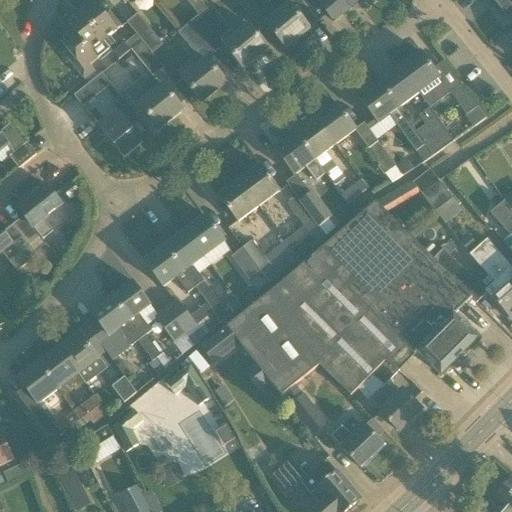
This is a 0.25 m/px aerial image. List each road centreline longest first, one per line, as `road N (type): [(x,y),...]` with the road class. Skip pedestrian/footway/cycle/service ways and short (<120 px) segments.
road 1 (residential): [(122,210),(239,121),(442,9)]
road 2 (residential): [(122,210),(42,106),(31,76),(33,41),(50,0)]
road 3 (residential): [(0,361),(122,210)]
road 4 (secondary): [(400,511),(511,403)]
